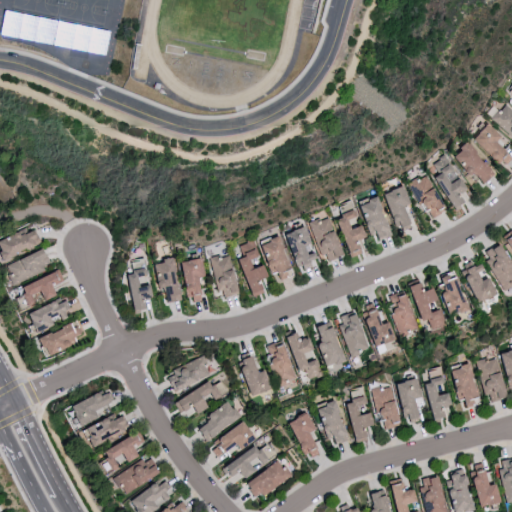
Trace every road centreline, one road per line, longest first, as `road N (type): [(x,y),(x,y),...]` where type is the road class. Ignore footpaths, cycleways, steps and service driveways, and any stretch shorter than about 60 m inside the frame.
road 1 (residential): [(511,204),(492,224),(275,323),(164,340),(0,414)]
road 2 (residential): [(0,64),(189,129),(235,132),(280,113),(317,81),(350,0)]
road 3 (residential): [(89,250),(126,358),(163,427),(226,511)]
road 4 (residential): [(511,433),(349,477),(296,511)]
